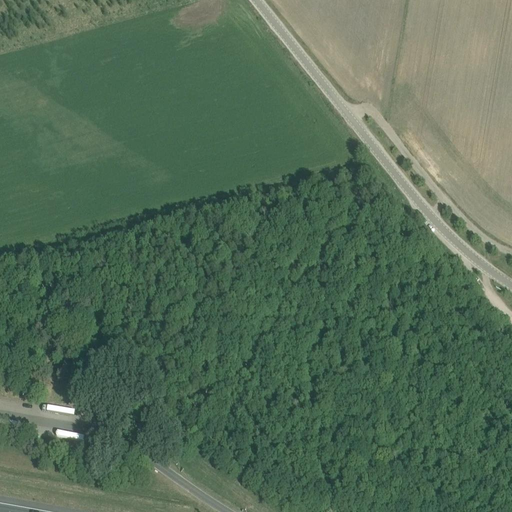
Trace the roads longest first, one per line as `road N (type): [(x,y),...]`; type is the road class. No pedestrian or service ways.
road 1 (tertiary): [(511,289),(469,263),(428,223),(252,0)]
road 2 (track): [(344,116),(361,110),(383,120),(450,206),(511,250)]
